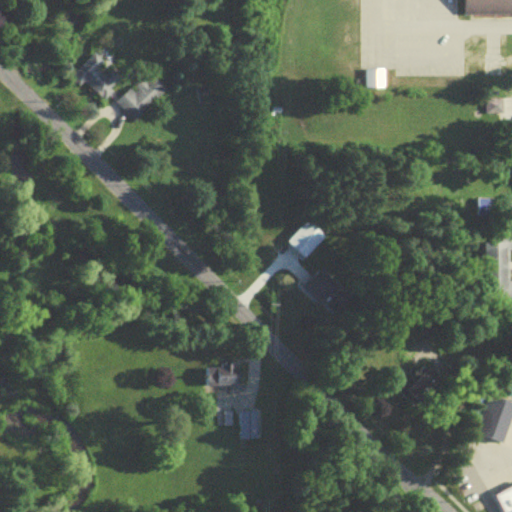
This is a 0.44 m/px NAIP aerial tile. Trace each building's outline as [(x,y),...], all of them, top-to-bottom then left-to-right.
[(511,0),(463,0),(464,19),(511,19),(511,0)] [(77,91),(82,87),(100,105),(119,86),(91,57),(67,81),(77,91)] [(145,76),(114,108),(132,126),(163,95),(145,76)] [(301,263),(323,241),(306,224),(284,246),(301,263)] [(511,284),(508,284),(507,257),(511,256),(511,242),(483,242),(484,304),(511,303),(511,284)] [(301,290),(329,318),(346,301),(318,272),(301,290)] [(426,362),(394,385),(412,408),(443,384),(426,362)] [(237,390),(237,370),(203,370),(203,390),(237,390)] [(494,439),(509,402),(483,391),(468,428),(494,439)] [(236,444),(254,444),(254,417),(236,417),(236,444)] [(496,511),(499,511),(511,506),(511,480),(488,491),(496,511)]
